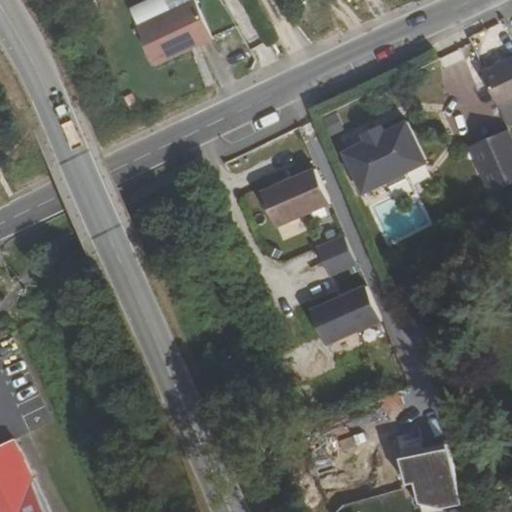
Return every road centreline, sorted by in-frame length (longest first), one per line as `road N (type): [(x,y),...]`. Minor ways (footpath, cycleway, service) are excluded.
road 1 (secondary): [(0,6),(61,123),(228,511)]
road 2 (tertiary): [(469,0),(0,226)]
